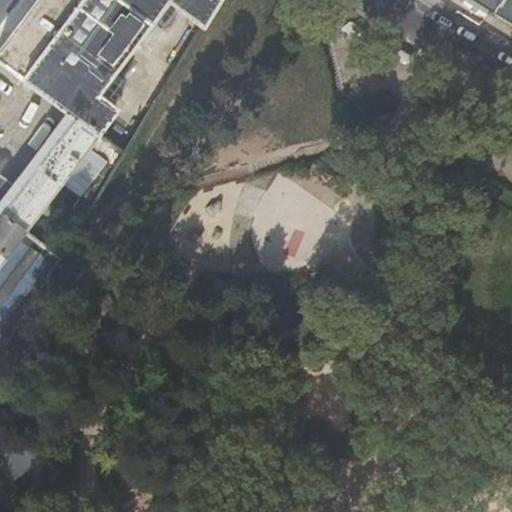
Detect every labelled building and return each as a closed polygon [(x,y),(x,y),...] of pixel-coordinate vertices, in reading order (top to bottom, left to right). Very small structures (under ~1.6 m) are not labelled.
[(19,76),(71,116),(93,130),(111,106),(94,93),(164,0),(167,0),(202,25),(219,0),(34,0),(0,46),(0,70),(14,82),(19,76)] [(441,0),(444,2),(480,24),(494,0),(441,0)] [(511,0),(494,0),(480,24),(493,32),(511,43),(511,0)] [(124,153),(93,130),(71,116),(21,184),(17,188),(0,175),(0,354),(62,252),(24,223),(60,176),(60,172),(78,148),(99,165),(76,204),(87,212),(124,153)] [(0,498),(4,491),(12,497),(21,488),(13,480),(47,458),(31,436),(0,457),(0,498)]
